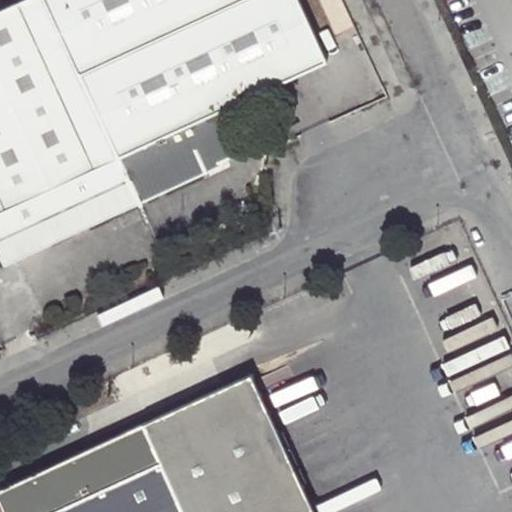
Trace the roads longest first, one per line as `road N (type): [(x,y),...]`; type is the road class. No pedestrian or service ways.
road 1 (unclassified): [(0,402),(483,183)]
road 2 (unclassified): [(483,183),(398,0)]
road 3 (unknown): [(3,298),(168,228)]
